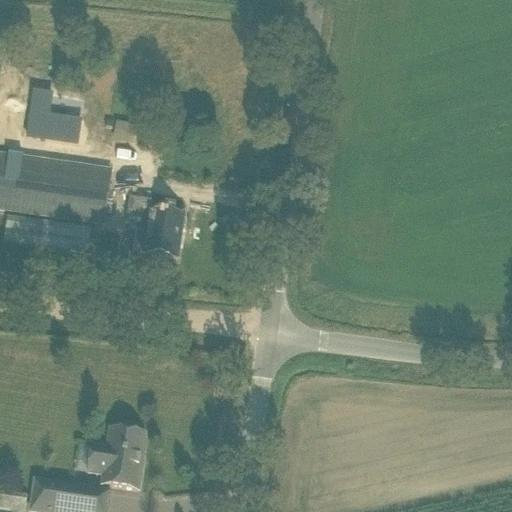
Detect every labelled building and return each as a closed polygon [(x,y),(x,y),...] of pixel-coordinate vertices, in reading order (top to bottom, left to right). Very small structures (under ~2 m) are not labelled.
[(0,135),(16,135),(16,70),(0,70),(0,135)] [(47,93),(31,90),(24,138),(74,145),(77,121),(43,116),(47,93)] [(0,212),(102,227),(110,173),(0,157),(0,212)] [(132,260),(163,265),(164,259),(176,261),(182,219),(149,215),(148,218),(131,216),(129,231),(136,232),(132,260)] [(109,478),(107,489),(137,493),(141,469),(139,469),(144,437),(135,436),(135,431),(132,428),(128,426),(123,426),(120,429),(118,433),(109,432),(107,452),(100,451),(96,476),(109,478)] [(79,511),(83,491),(34,484),(30,511),(79,511)]
